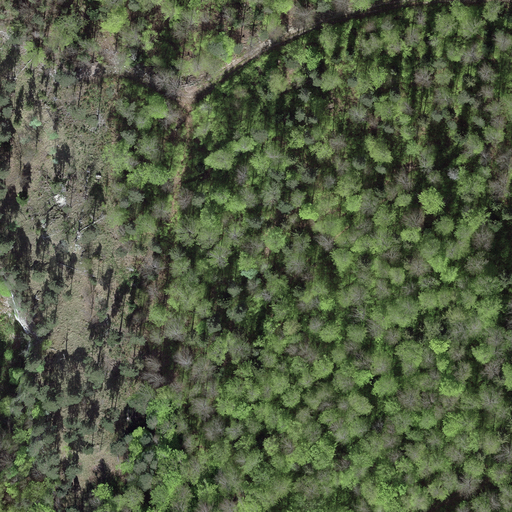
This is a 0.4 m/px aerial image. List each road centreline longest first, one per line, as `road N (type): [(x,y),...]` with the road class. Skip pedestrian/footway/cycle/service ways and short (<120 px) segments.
road 1 (track): [(130,430),(189,429),(201,420),(307,260),(511,114)]
road 2 (track): [(90,73),(192,94),(267,43),(328,19),(430,0)]
